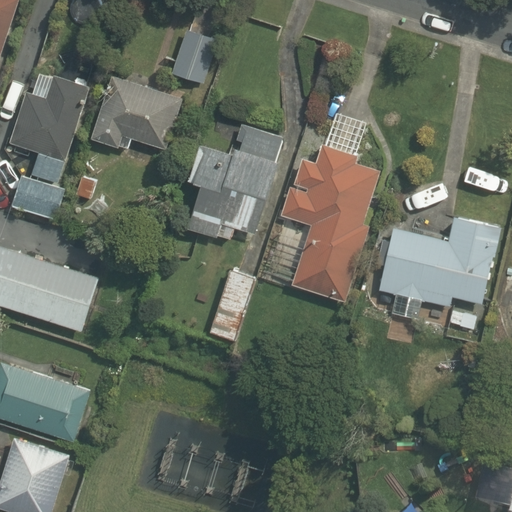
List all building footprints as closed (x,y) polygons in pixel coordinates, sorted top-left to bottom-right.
[(0,0),(0,61),(21,0),(0,0)] [(219,32),(187,23),(173,73),(205,82),(219,32)] [(86,83),(41,71),(35,93),(27,90),(12,143),(40,151),(33,173),(24,170),(13,207),(56,220),(66,184),(57,182),(86,83)] [(183,97),(116,76),(95,142),(128,152),(131,142),(165,152),(183,97)] [(283,136),(236,121),(226,153),(202,145),(191,179),(206,184),(192,226),(231,239),(235,225),(252,230),(283,136)] [(384,164),(320,143),(314,160),(299,155),(280,210),(312,221),(290,288),(337,304),(384,164)] [(449,236),(399,223),(381,292),(446,309),(450,293),(481,301),(501,224),(456,212),(449,236)] [(100,276),(0,242),(0,299),(83,328),(100,276)] [(264,255),(239,246),(211,332),(236,341),(264,255)] [(451,304),(446,323),(477,330),(482,312),(451,304)] [(1,362),(0,363),(0,417),(71,443),(89,393),(1,362)] [(54,511),(75,452),(20,433),(0,489),(0,504),(22,511),(54,511)]
